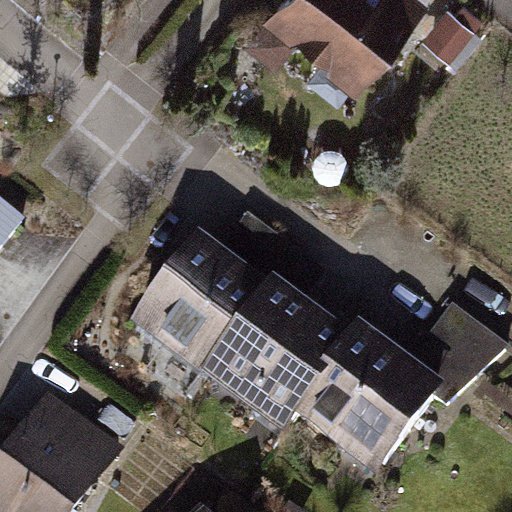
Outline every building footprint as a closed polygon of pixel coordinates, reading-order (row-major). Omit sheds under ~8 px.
[(436,1),(434,0),(287,0),(271,21),(365,93),(436,1)] [(481,28),(448,5),(427,36),(460,59),(481,28)] [(0,263),(32,226),(0,199),(0,263)] [(228,250),(200,233),(129,342),(292,449),(304,431),(387,485),(444,400),(469,416),(511,350),(511,340),(454,303),(412,366),(397,357),(359,332),(353,341),(327,324),(306,310),(329,276),(246,222),(228,250)] [(90,511),(131,450),(53,399),(0,478),(0,511),(90,511)]
